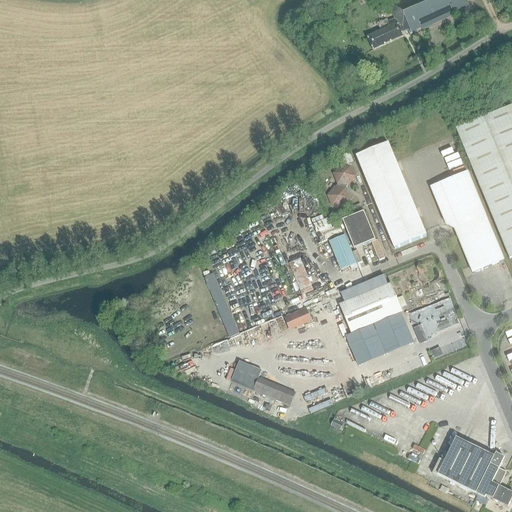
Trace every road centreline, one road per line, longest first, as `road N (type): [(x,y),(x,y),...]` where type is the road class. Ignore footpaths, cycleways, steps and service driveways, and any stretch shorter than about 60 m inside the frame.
road 1 (unclassified): [(511,25),(300,144),(161,248),(0,296)]
road 2 (unknown): [(477,331),(328,380),(294,383),(258,360),(235,302)]
road 3 (unclassified): [(477,331),(438,244),(362,276)]
